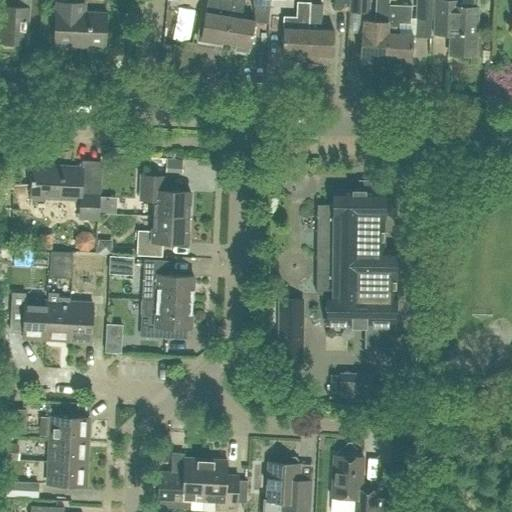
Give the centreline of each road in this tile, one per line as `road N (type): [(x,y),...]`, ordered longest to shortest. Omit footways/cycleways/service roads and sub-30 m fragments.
road 1 (tertiary): [(511,132),(242,121)]
road 2 (residential): [(197,378),(230,330),(242,121)]
road 3 (residential): [(395,430),(243,428),(197,378)]
road 4 (tertiary): [(144,116),(0,109)]
road 5 (residential): [(130,511),(130,443),(143,411),(157,400)]
